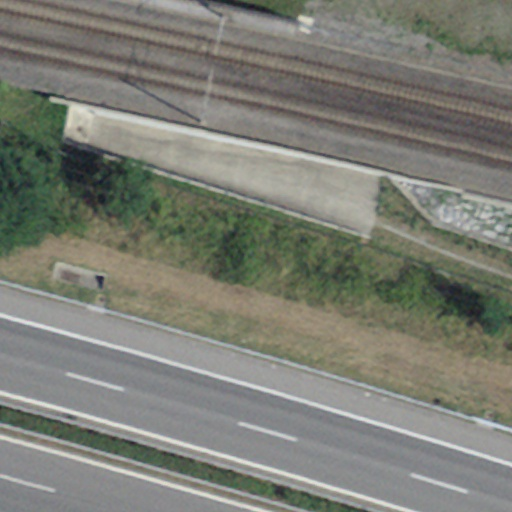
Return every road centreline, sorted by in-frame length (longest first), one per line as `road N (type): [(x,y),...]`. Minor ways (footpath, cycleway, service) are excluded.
road 1 (motorway): [(503,511),(0,366)]
road 2 (track): [(375,216),(511,262)]
